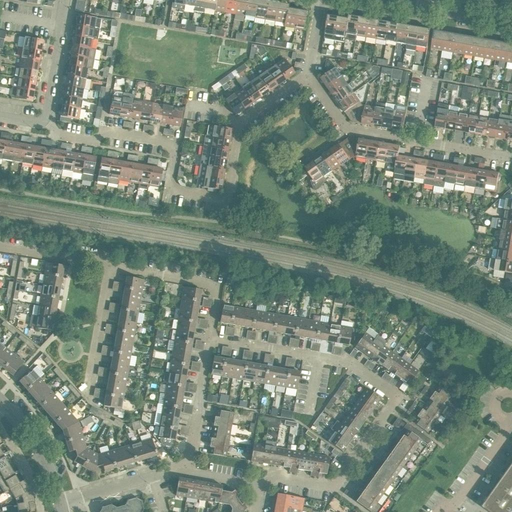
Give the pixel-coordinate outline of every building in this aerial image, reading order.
[(183,10),(184,0),(174,0),(173,3),(172,3),(171,8),(183,10)] [(194,8),(195,0),(184,0),(183,10),(183,11),(184,6),(194,8)] [(203,13),(204,9),(205,0),(195,0),(194,8),(193,12),(203,13)] [(214,11),(216,0),(205,0),(204,9),(214,11)] [(224,13),(226,0),(216,0),(214,11),(224,13)] [(234,15),(236,0),(226,0),(224,13),(234,15)] [(244,17),(246,0),(236,0),(234,15),(244,17)] [(254,18),(258,0),(256,0),(246,0),(244,17),(254,18)] [(264,20),(267,2),(258,0),(254,18),(264,20)] [(274,22),(278,4),(267,2),(264,20),(274,22)] [(284,24),(287,9),(288,9),(288,6),(278,4),(274,22),(284,24)] [(297,11),(288,9),(287,9),(284,24),(283,27),(294,29),(297,11)] [(304,31),(308,13),(297,11),(294,29),(304,31)] [(99,30),(101,20),(78,15),(76,26),(94,29),(99,30)] [(334,41),(338,18),(328,16),(324,39),(334,41)] [(344,43),(349,16),(348,20),(338,18),(334,41),(344,43)] [(355,42),(356,36),(359,18),(349,16),(344,43),(345,43),(345,40),(355,42)] [(366,42),(369,20),(359,18),(356,36),(365,38),(365,42),(366,42)] [(376,40),(379,22),(369,20),(366,42),(375,44),(376,40)] [(386,41),(389,23),(379,22),(376,40),(386,41)] [(396,43),(399,25),(389,23),(386,41),(396,43)] [(406,45),(409,27),(399,25),(396,43),(406,45)] [(92,39),(94,29),(76,26),(74,36),(92,39)] [(416,47),(419,29),(409,27),(406,45),(405,50),(415,52),(416,47)] [(427,49),(430,31),(419,29),(416,47),(427,49)] [(442,51),(445,33),(434,31),(431,49),(442,51)] [(453,53),(456,35),(445,33),(442,51),(453,53)] [(463,55),(466,37),(456,35),(453,53),(463,55)] [(90,50),(92,39),(74,36),(72,46),(90,50)] [(474,57),(477,39),(466,37),(463,55),(474,57)] [(41,51),(42,41),(24,38),(23,48),(41,51)] [(485,59),(488,41),(477,39),(474,57),(485,59)] [(495,61),(498,43),(488,41),(485,59),(495,61)] [(506,63),(509,45),(498,43),(495,61),(506,63)] [(94,60),(95,50),(90,50),(72,46),(71,56),(94,60)] [(39,61),(41,51),(23,48),(21,58),(39,61)] [(92,70),(94,60),(71,56),(69,66),(92,70)] [(37,72),(39,61),(21,58),(19,68),(37,72)] [(294,74),(284,59),(275,65),(285,80),(294,74)] [(342,77),(336,68),(332,63),(326,62),(324,76),(321,79),(327,88),(342,77)] [(285,80),(275,65),(267,71),(277,86),(285,80)] [(85,80),(87,70),(92,71),(92,70),(69,66),(67,77),(85,80)] [(35,82),(37,72),(19,68),(17,78),(35,82)] [(277,86),(267,71),(258,77),(269,92),(277,86)] [(84,89),(85,80),(67,77),(65,86),(84,89)] [(269,92),(258,77),(250,82),(261,98),(269,92)] [(333,96),(348,85),(342,77),(327,88),(333,96)] [(33,92),(35,82),(17,78),(17,79),(14,78),(14,79),(12,80),(11,86),(12,87),(12,88),(33,92)] [(261,98),(250,82),(242,88),(252,103),(261,98)] [(354,94),(348,85),(333,96),(339,104),(354,94)] [(82,100),(84,89),(65,86),(64,97),(82,100)] [(32,102),(33,92),(12,88),(12,89),(10,90),(9,95),(11,97),(10,98),(32,102)] [(252,103),(242,88),(233,94),(244,109),(252,103)] [(119,117),(123,94),(116,92),(115,93),(113,94),(113,97),(112,97),(108,115),(119,117)] [(129,118),(133,95),(123,94),(119,117),(129,118)] [(244,109),(233,94),(224,100),(235,116),(244,109)] [(359,108),(362,106),(354,94),(339,104),(345,113),(355,106),(357,109),(359,108)] [(139,120),(142,102),(132,100),(133,95),(129,118),(139,120)] [(80,109),(82,100),(64,97),(62,106),(80,109)] [(149,122),(152,104),(142,102),(139,120),(149,122)] [(382,128),(386,105),(376,103),(375,108),(372,126),(382,128)] [(159,124),(163,106),(152,104),(149,122),(159,124)] [(392,130),(396,106),(386,104),(386,105),(382,128),(392,130)] [(445,129),(449,106),(438,104),(437,110),(438,110),(435,127),(445,129)] [(78,120),(79,112),(80,109),(62,106),(59,121),(69,123),(70,119),(78,120)] [(169,125),(172,107),(163,106),(159,124),(169,125)] [(354,119),(350,114),(357,109),(355,106),(345,113),(351,122),(354,119)] [(361,124),(372,126),(375,108),(362,106),(359,108),(360,109),(360,112),(364,112),(361,124)] [(403,132),(406,113),(407,108),(396,106),(392,130),(403,132)] [(459,108),(449,106),(445,129),(455,131),(458,113),(459,108)] [(180,127),(182,112),(183,109),(172,107),(169,125),(180,127)] [(361,124),(364,112),(360,112),(358,111),(356,123),(361,124)] [(476,135),(479,117),(479,112),(469,111),(469,115),(466,133),(476,135)] [(466,133),(469,115),(458,113),(455,131),(466,133)] [(486,136),(489,118),(479,117),(476,135),(486,136)] [(496,138),(499,120),(489,118),(486,136),(496,138)] [(506,140),(509,122),(499,120),(496,138),(506,140)] [(229,140),(231,130),(208,126),(206,136),(211,137),(229,140)] [(228,151),(229,140),(211,137),(210,147),(204,146),(204,147),(228,151)] [(346,155),(349,152),(345,146),(349,142),(348,138),(339,145),(346,155)] [(353,151),(357,152),(359,140),(353,139),(351,151),(353,151)] [(353,158),(366,160),(369,142),(359,140),(357,152),(353,151),(353,153),(351,155),(353,158)] [(12,162),(15,144),(5,142),(1,160),(12,162)] [(376,162),(379,143),(369,142),(366,160),(376,162)] [(386,163),(389,145),(379,143),(376,162),(386,163)] [(22,164),(25,146),(15,144),(12,162),(22,164)] [(330,151),(341,166),(353,158),(351,155),(349,152),(346,155),(339,145),(330,151)] [(395,175),(399,147),(389,145),(386,163),(396,165),(394,174),(395,175)] [(32,165),(35,147),(25,146),(22,164),(32,165)] [(42,167),(45,149),(35,147),(32,165),(42,167)] [(226,160),(228,151),(204,147),(202,156),(226,160)] [(404,181),(408,158),(398,156),(399,154),(400,148),(400,147),(399,147),(395,175),(404,176),(404,181)] [(52,169),(55,151),(45,149),(42,167),(52,169)] [(62,171),(65,153),(55,151),(52,169),(62,171)] [(341,166),(330,151),(322,157),(333,172),(341,166)] [(116,185),(121,162),(116,162),(118,153),(112,152),(111,158),(111,161),(106,184),(116,185)] [(72,173),(75,154),(65,153),(62,171),(72,173)] [(81,180),(85,156),(75,154),(72,173),(71,179),(81,180)] [(91,182),(96,158),(85,156),(81,180),(91,182)] [(224,171),(226,160),(202,156),(200,167),(224,171)] [(333,172),(322,157),(313,163),(324,178),(333,172)] [(415,178),(418,160),(408,158),(404,181),(414,183),(415,178)] [(106,184),(111,161),(101,159),(97,182),(106,184)] [(485,190),(488,172),(483,171),(485,160),(480,159),(479,164),(478,171),(478,170),(474,189),(485,190)] [(424,185),(428,162),(418,160),(415,178),(425,180),(424,185)] [(128,182),(131,164),(121,162),(116,185),(117,186),(118,181),(128,182)] [(434,187),(438,164),(428,162),(424,185),(434,187)] [(324,178),(313,163),(305,169),(313,180),(311,182),(315,191),(317,190),(318,189),(320,188),(321,186),(322,185),(323,183),(326,181),(324,178)] [(138,184),(141,166),(131,164),(128,182),(138,184)] [(445,183),(448,165),(438,164),(434,187),(444,188),(445,183)] [(454,185),(458,167),(448,165),(445,183),(454,185)] [(148,186),(152,168),(141,166),(138,184),(148,186)] [(222,180),(224,171),(200,167),(198,176),(222,180)] [(465,187),(468,169),(458,167),(454,185),(465,187)] [(164,180),(166,172),(162,171),(162,170),(152,168),(148,186),(159,188),(160,180),(164,180)] [(474,189),(478,170),(468,169),(465,187),(474,189)] [(495,192),(499,174),(488,172),(485,190),(495,192)] [(221,191),(222,180),(198,176),(196,189),(202,190),(203,188),(207,189),(207,191),(215,192),(216,190),(221,191)] [(511,221),(511,211),(505,210),(503,220),(511,221)] [(511,221),(503,220),(497,219),(495,229),(501,230),(511,232),(511,221)] [(511,242),(511,232),(501,230),(499,240),(511,242)] [(511,253),(511,242),(499,240),(497,250),(511,253)] [(511,263),(511,253),(497,250),(496,260),(511,263)] [(511,274),(511,263),(496,260),(496,261),(490,259),(488,270),(511,274)] [(62,278),(64,266),(46,263),(44,275),(62,278)] [(60,288),(62,278),(44,275),(42,285),(60,288)] [(141,292),(143,281),(126,278),(124,289),(141,292)] [(58,299),(60,288),(42,285),(40,296),(58,299)] [(199,302),(201,291),(183,288),(182,299),(199,302)] [(139,302),(141,292),(124,289),(122,299),(139,302)] [(56,309),(58,299),(40,296),(39,306),(56,309)] [(138,313),(139,302),(122,299),(120,310),(138,313)] [(197,312),(199,302),(182,299),(180,309),(197,312)] [(54,320),(56,309),(39,306),(37,317),(54,320)] [(230,325),(233,308),(222,306),(219,323),(230,325)] [(241,327),(244,309),(233,308),(230,325),(241,327)] [(195,323),(197,312),(180,309),(178,320),(195,323)] [(252,329),(255,311),(244,309),(241,327),(252,329)] [(136,324),(138,313),(120,310),(118,321),(136,324)] [(262,330),(265,313),(255,311),(252,329),(262,330)] [(273,332),(276,315),(265,313),(262,330),(273,332)] [(284,334),(287,317),(276,315),(273,332),(284,334)] [(52,331),(54,320),(37,317),(35,328),(52,331)] [(294,336),(298,319),(287,317),(284,334),(294,336)] [(305,338),(308,321),(298,319),(294,336),(305,338)] [(193,334),(195,323),(178,320),(176,331),(193,334)] [(134,334),(136,324),(118,321),(117,331),(134,334)] [(316,340),(319,323),(308,321),(305,338),(316,340)] [(9,327),(3,322),(1,325),(7,330),(9,327)] [(326,342),(329,324),(319,323),(316,340),(326,342)] [(337,344),(340,326),(329,324),(326,342),(337,344)] [(348,346),(351,328),(340,326),(337,344),(348,346)] [(16,332),(9,327),(7,330),(13,335),(16,332)] [(132,345),(134,334),(117,331),(115,342),(132,345)] [(191,344),(193,334),(176,331),(174,341),(191,344)] [(364,354),(374,339),(365,333),(354,347),(364,354)] [(26,340),(20,335),(18,338),(24,343),(26,340)] [(372,360),(383,346),(374,339),(364,354),(372,360)] [(33,345),(26,340),(24,343),(30,348),(33,345)] [(189,355),(191,344),(174,341),(172,352),(189,355)] [(130,356),(132,345),(115,342),(113,353),(130,356)] [(381,367),(392,352),(383,346),(372,360),(381,367)] [(0,366),(3,369),(14,355),(6,349),(0,355),(0,366)] [(188,366),(189,355),(172,352),(170,363),(188,366)] [(390,373),(400,358),(392,352),(381,367),(390,373)] [(128,367),(130,356),(113,353),(111,364),(128,367)] [(12,376),(23,362),(14,355),(3,369),(12,376)] [(52,363),(48,359),(46,357),(43,360),(49,366),(52,363)] [(221,377),(224,359),(213,357),(210,375),(221,377)] [(399,379),(409,365),(400,358),(390,373),(399,379)] [(232,378),(235,361),(224,359),(221,377),(232,378)] [(243,380),(246,363),(235,361),(232,378),(243,380)] [(186,376),(188,366),(170,363),(168,373),(186,376)] [(253,382),(256,365),(246,363),(243,380),(253,382)] [(126,377),(128,367),(111,364),(109,374),(126,377)] [(264,384),(267,367),(256,365),(253,382),(264,384)] [(408,386),(418,371),(409,365),(399,379),(408,386)] [(274,386),(277,369),(267,367),(264,384),(274,386)] [(61,374),(56,368),(53,371),(58,377),(61,374)] [(285,388),(288,371),(277,369),(274,386),(285,388)] [(26,390),(39,379),(32,370),(19,382),(26,390)] [(296,390),(299,373),(288,371),(285,388),(296,390)] [(184,387),(186,376),(168,373),(166,384),(184,387)] [(66,380),(61,374),(58,377),(63,383),(66,380)] [(124,388),(126,377),(109,374),(107,385),(124,388)] [(39,379),(26,390),(33,398),(46,387),(39,379)] [(75,390),(70,384),(67,387),(72,393),(75,390)] [(182,398),(184,387),(166,384),(165,394),(182,398)] [(123,398),(124,388),(107,385),(105,395),(123,398)] [(40,407),(54,395),(46,387),(33,398),(40,407)] [(453,397),(438,387),(431,396),(446,406),(453,397)] [(380,399),(366,388),(359,398),(374,408),(380,399)] [(81,396),(75,390),(72,393),(77,399),(81,396)] [(180,408),(182,398),(165,394),(163,405),(180,408)] [(47,415),(61,403),(54,395),(40,407),(47,415)] [(121,409),(123,398),(105,395),(103,406),(121,409)] [(446,406),(431,396),(425,405),(440,415),(446,406)] [(374,408),(359,398),(353,406),(367,417),(374,408)] [(55,423),(68,411),(61,403),(47,415),(55,423)] [(178,419),(180,408),(163,405),(161,416),(178,419)] [(440,415),(425,405),(419,413),(433,424),(440,415)] [(367,417),(353,406),(347,415),(361,425),(367,417)] [(62,431),(78,423),(68,411),(55,423),(62,431)] [(231,425),(233,414),(216,411),(214,422),(231,425)] [(433,424),(419,413),(412,423),(427,433),(433,424)] [(361,425),(347,415),(340,424),(355,434),(361,425)] [(176,430),(178,419),(161,416),(159,427),(176,430)] [(430,440),(407,423),(405,425),(397,419),(392,425),(396,428),(397,427),(401,431),(400,432),(404,434),(400,440),(420,454),(430,440)] [(230,435),(231,425),(214,422),(212,432),(230,435)] [(82,437),(78,423),(62,431),(65,442),(82,437)] [(349,443),(355,434),(340,424),(334,432),(349,443)] [(174,441),(176,430),(159,427),(157,438),(174,441)] [(228,446),(230,435),(212,432),(210,443),(228,446)] [(349,443),(334,432),(327,442),(342,452),(349,443)] [(85,447),(82,437),(65,442),(69,453),(74,451),(85,447)] [(156,456),(151,439),(140,442),(145,459),(156,456)] [(420,454),(400,440),(396,445),(391,442),(389,445),(414,463),(420,454)] [(145,459),(140,442),(130,446),(135,462),(145,459)] [(226,457),(228,446),(210,443),(208,454),(226,457)] [(261,464),(264,446),(253,444),(250,462),(261,464)] [(414,463),(389,445),(386,449),(391,452),(387,458),(407,472),(414,463)] [(135,462),(130,446),(120,449),(125,465),(135,462)] [(272,465),(275,448),(264,446),(261,464),(272,465)] [(83,467),(92,452),(86,449),(85,447),(74,451),(76,457),(73,462),(83,467)] [(283,467),(286,450),(275,448),(272,465),(283,467)] [(125,465),(120,449),(109,452),(114,468),(125,465)] [(292,473),(296,452),(286,450),(283,467),(289,468),(288,472),(292,473)] [(102,466),(99,455),(97,455),(92,452),(83,467),(93,473),(96,468),(102,466)] [(114,468),(109,452),(99,455),(102,466),(104,472),(114,468)] [(304,471),(307,453),(296,452),(292,473),(297,474),(298,470),(304,471)] [(314,477),(318,455),(307,453),(304,471),(310,472),(309,476),(314,477)] [(326,475),(329,457),(318,455),(314,477),(318,478),(319,474),(326,475)] [(0,470),(8,465),(3,456),(0,457),(0,470)] [(407,472),(387,458),(383,463),(378,460),(376,463),(401,481),(407,472)] [(401,481),(376,463),(374,466),(378,470),(374,475),(395,490),(401,481)] [(511,511),(511,464),(481,508),(487,511),(511,511)] [(0,482),(14,475),(13,474),(8,465),(0,470),(0,482)] [(19,484),(14,475),(0,482),(0,487),(4,494),(9,490),(19,484)] [(395,490),(374,475),(370,481),(366,477),(363,481),(388,499),(395,490)] [(186,498),(189,480),(178,478),(175,496),(186,498)] [(197,500),(200,482),(189,480),(186,498),(197,500)] [(30,490),(24,481),(19,484),(9,490),(14,499),(30,490)] [(388,499),(363,481),(361,484),(366,487),(362,493),(382,508),(388,499)] [(208,502),(211,484),(200,482),(197,500),(208,502)] [(218,503),(220,491),(221,491),(222,486),(211,484),(208,502),(218,503)] [(34,502),(33,496),(30,490),(14,499),(16,502),(16,505),(34,502)] [(238,501),(236,498),(238,496),(234,491),(231,493),(221,491),(220,491),(218,503),(229,505),(230,507),(238,501)] [(378,511),(382,508),(362,493),(358,499),(353,495),(350,499),(368,511),(378,511)] [(277,494),(275,505),(302,509),(301,511),(303,511),(306,511),(307,508),(302,507),(304,499),(277,494)] [(143,511),(144,510),(142,501),(136,497),(127,500),(124,506),(116,508),(110,505),(101,508),(99,511),(143,511)] [(243,511),(244,511),(247,509),(243,504),(241,505),(238,501),(230,507),(231,509),(230,511),(243,511)] [(35,511),(34,502),(16,505),(17,511),(35,511)]
